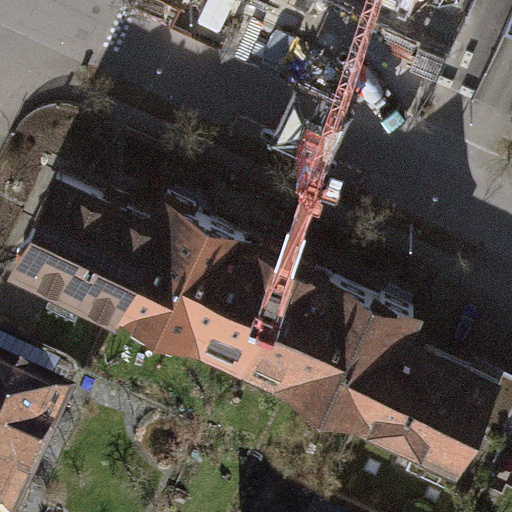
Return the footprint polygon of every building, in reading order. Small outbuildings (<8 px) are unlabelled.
[(18,260),(116,304),(119,296),(156,216),(58,172),(18,260)] [(156,216),(119,296),(126,299),(122,313),(148,325),(161,313),(239,350),(286,250),(165,196),(156,216)] [(286,250),(239,350),(361,408),(398,330),(413,299),(382,284),(378,293),(286,250)] [(511,383),(398,330),(361,408),(359,413),(417,441),(407,463),(473,494),(511,410),(511,383)] [(0,511),(18,511),(71,403),(0,369),(0,511)]
